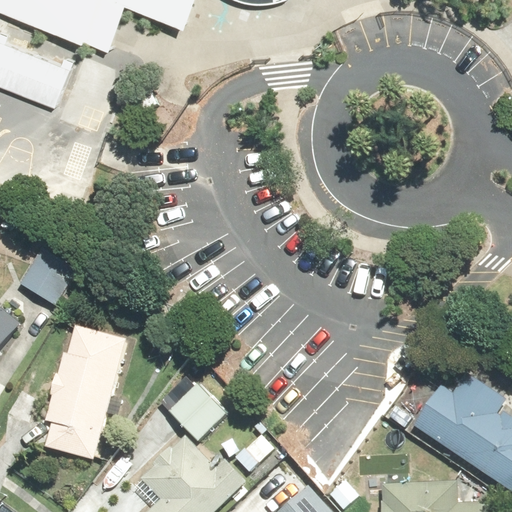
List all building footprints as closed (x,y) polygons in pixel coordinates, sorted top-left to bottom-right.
[(0,0),(0,9),(118,52),(134,6),(194,27),(203,0),(0,0)] [(4,39),(0,50),(0,79),(71,105),(84,68),(4,39)] [(90,265),(52,242),(25,285),(63,308),(90,265)] [(0,360),(24,328),(0,310),(0,360)] [(73,326),(41,454),(101,469),(133,341),(73,326)] [(445,388),(414,433),(511,499),(511,433),(497,424),(507,410),(467,383),(457,397),(445,388)] [(226,511),(248,492),(191,435),(139,486),(159,506),(152,511),(226,511)] [(281,450),(267,436),(248,454),(262,469),(281,450)] [(278,472),(243,506),(248,511),(306,511),(312,507),(278,472)] [(490,511),(491,489),(381,487),(380,511),(490,511)]
